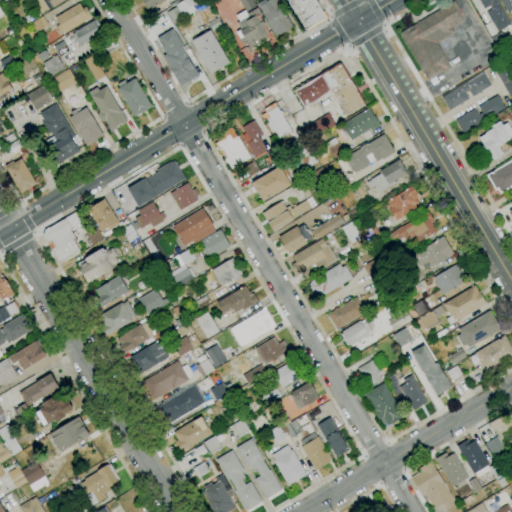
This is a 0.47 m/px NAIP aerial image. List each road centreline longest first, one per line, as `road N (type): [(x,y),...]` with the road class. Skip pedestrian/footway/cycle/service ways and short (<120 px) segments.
road 1 (residential): [(415,511),(111,0)]
road 2 (secondary): [(357,21),(0,236)]
road 3 (residential): [(179,511),(0,210)]
road 4 (secondary): [(511,279),(344,0)]
road 5 (tertiary): [(303,511),(511,387)]
